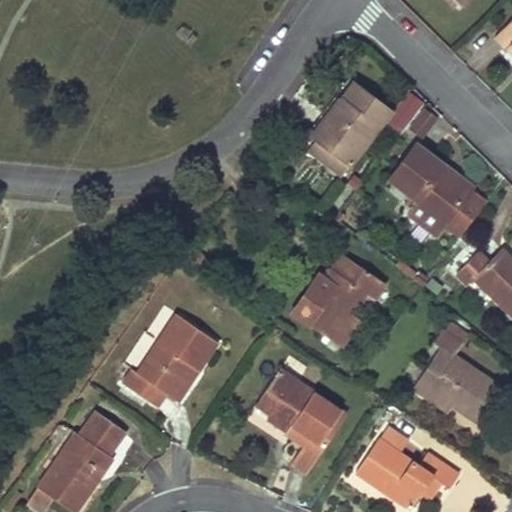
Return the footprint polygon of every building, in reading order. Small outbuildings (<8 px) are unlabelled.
[(511,17),(494,35),(506,48),(510,44),(511,46),(511,17)] [(352,83),(312,136),(317,139),(350,164),(390,111),(352,83)] [(422,139),(440,112),(408,91),(390,118),(422,139)] [(341,175),(350,164),(317,139),(308,150),(341,175)] [(415,144),(388,180),(414,199),(412,201),(426,212),(442,224),(468,191),(446,174),(449,170),(415,144)] [(446,174),(468,191),(471,187),(449,170),(446,174)] [(426,212),(412,201),(407,208),(407,209),(404,212),(418,223),(426,212)] [(511,259),(500,248),(487,262),(476,251),(456,272),(467,283),(473,277),(511,315),(511,259)] [(318,273),(291,312),(341,346),(385,283),(341,253),(324,278),(318,273)] [(131,368),(121,382),(155,405),(164,392),(169,395),(189,367),(196,371),(217,341),(176,314),(136,372),(131,368)] [(451,404),(477,422),(501,388),(453,355),(462,343),(461,342),(466,335),(448,322),(443,330),(441,329),(432,343),(439,347),(412,387),(426,396),(430,390),(447,402),(450,397),(454,400),(451,404)] [(189,367),(169,395),(176,400),(196,371),(189,367)] [(296,380),(279,369),(272,379),(289,390),(296,380)] [(272,379),(259,398),(273,408),(269,414),(267,418),(285,430),(288,426),(293,418),(300,422),(294,431),(307,439),(303,444),(291,463),(307,473),(346,414),(296,380),(289,390),(272,379)] [(430,390),(426,396),(447,410),(451,404),(454,400),(450,397),(447,402),(430,390)] [(259,398),(255,404),(269,414),(273,408),(259,398)] [(25,502),(38,511),(40,511),(51,497),(73,511),(74,511),(85,497),(81,494),(88,484),(92,487),(112,457),(108,454),(124,432),(95,412),(78,434),(74,431),(25,502)] [(285,430),(284,432),(303,444),(307,439),(294,431),(300,422),(293,418),(288,426),(285,430)] [(386,426),(355,471),(410,509),(422,492),(432,477),(439,482),(448,488),(458,474),(425,453),(417,465),(398,453),(407,440),(386,426)] [(432,477),(422,492),(428,497),(439,482),(432,477)] [(81,494),(85,497),(92,487),(88,484),(81,494)]
